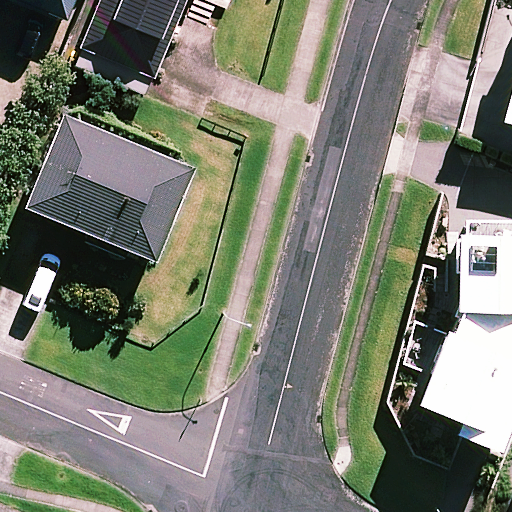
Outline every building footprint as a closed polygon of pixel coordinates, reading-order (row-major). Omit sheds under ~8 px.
[(0,0),(0,5),(68,34),(82,0),(0,0)] [(93,0),(68,64),(148,96),(187,0),(93,0)] [(511,44),(496,116),(511,119),(511,44)] [(87,236),(83,246),(125,263),(129,252),(159,264),(195,171),(65,120),(29,213),(87,236)] [(511,385),(511,222),(451,213),(412,409),(490,445),(511,385)] [(511,410),(503,433),(511,436),(511,410)]
